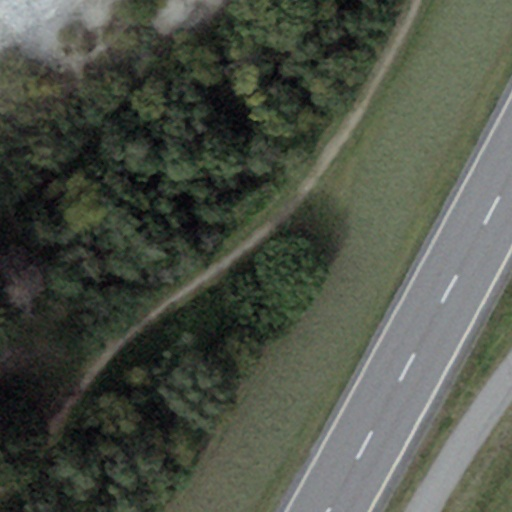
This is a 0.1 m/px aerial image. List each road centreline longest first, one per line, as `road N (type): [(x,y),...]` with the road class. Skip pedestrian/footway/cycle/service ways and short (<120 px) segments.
road 1 (track): [(0,477),(81,379),(144,322),(248,250),(313,173),(419,0)]
road 2 (primary): [(511,173),(331,511)]
road 3 (track): [(511,382),(421,511)]
